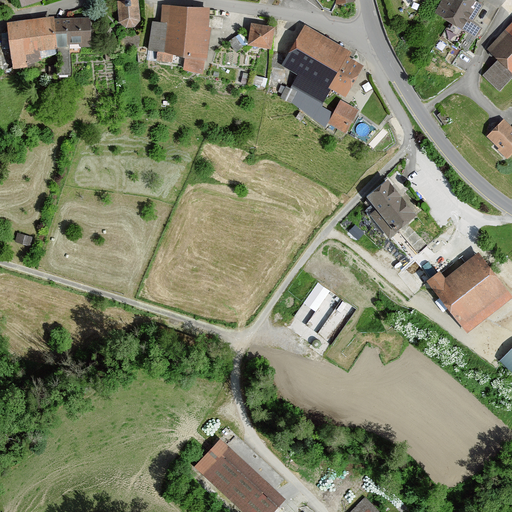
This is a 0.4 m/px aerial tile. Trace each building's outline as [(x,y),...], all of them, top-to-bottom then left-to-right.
[(138,0),(118,2),(119,22),(127,27),(134,26),(139,21),(138,0)] [(481,5),(472,0),(442,0),(434,16),(476,39),(481,28),(472,23),(481,5)] [(159,24),(151,23),(145,50),(205,62),(208,9),(161,7),(159,24)] [(52,46),(50,18),(5,26),(10,71),(24,71),(23,65),(37,63),(36,53),(52,52),(52,46)] [(50,18),(52,46),(89,46),(88,19),(50,18)] [(511,22),(486,51),(511,75),(511,22)] [(273,27),(250,23),(246,47),(269,51),(273,27)] [(352,53),(304,25),(280,67),(296,77),(290,87),(321,105),(329,91),(343,100),(362,67),(349,59),(352,53)] [(357,111),(339,102),(327,125),(345,135),(357,111)] [(511,127),(504,120),(485,138),(507,160),(511,155),(511,127)] [(387,181),(365,199),(374,211),(368,216),(387,240),(416,216),(387,181)] [(418,256),(402,237),(392,245),(408,264),(418,256)] [(438,271),(424,282),(465,335),(511,298),(478,254),(444,279),(438,271)] [(273,511),(285,500),(230,449),(204,476),(243,511),(273,511)] [(377,511),(365,499),(351,511),(377,511)]
